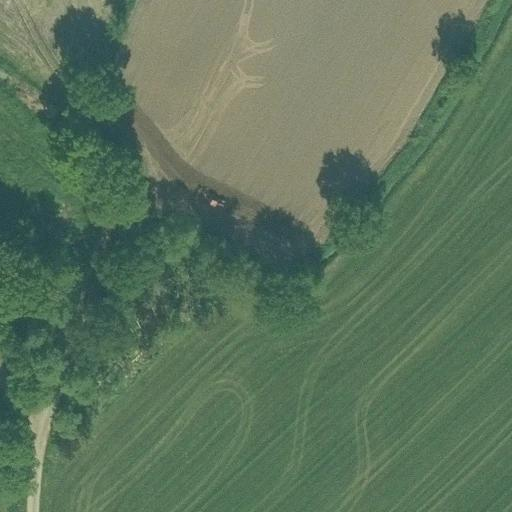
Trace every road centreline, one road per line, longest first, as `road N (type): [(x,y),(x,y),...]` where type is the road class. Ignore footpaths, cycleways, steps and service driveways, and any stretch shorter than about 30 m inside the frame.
road 1 (track): [(130,174),(103,226),(48,423)]
road 2 (track): [(40,511),(48,423),(0,362)]
